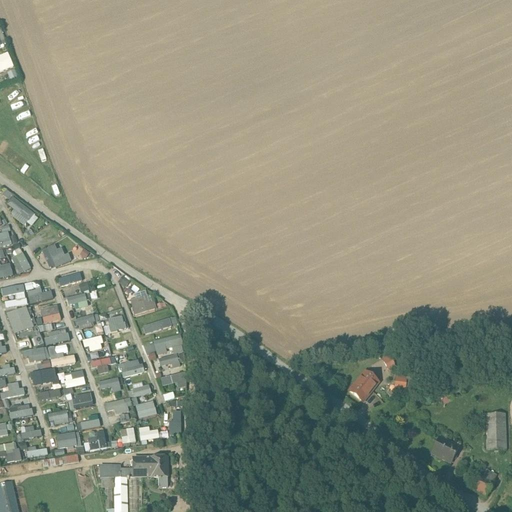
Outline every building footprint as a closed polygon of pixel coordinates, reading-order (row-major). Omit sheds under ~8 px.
[(7,54),(0,56),(0,73),(13,68),(7,54)] [(6,204),(14,211),(10,215),(24,226),(27,223),(31,226),(38,219),(13,197),(6,204)] [(0,248),(11,245),(7,232),(0,234),(0,248)] [(54,246),(42,250),(48,270),(71,263),(68,254),(63,256),(61,249),(55,250),(54,246)] [(22,254),(11,259),(19,276),(30,270),(22,254)] [(0,280),(13,278),(10,265),(0,267),(0,280)] [(60,287),(82,282),(80,274),(58,279),(60,287)] [(34,284),(35,293),(27,294),(28,297),(41,296),(39,283),(34,284)] [(88,284),(79,286),(81,293),(89,290),(88,284)] [(3,300),(15,297),(18,308),(28,306),(23,286),(1,292),(3,300)] [(135,298),(131,299),(134,315),(156,310),(154,301),(148,302),(146,291),(134,293),(135,298)] [(30,307),(53,300),(50,293),(28,299),(30,307)] [(74,306),(75,310),(90,309),(90,302),(85,303),(85,296),(66,298),(67,307),(74,306)] [(43,326),(61,322),(57,307),(40,311),(43,326)] [(27,309),(6,316),(14,337),(34,330),(27,309)] [(77,328),(95,322),(93,315),(74,321),(77,328)] [(105,333),(125,331),(123,316),(108,318),(109,327),(105,327),(105,333)] [(51,325),(39,329),(41,334),(53,331),(51,325)] [(157,355),(166,352),(165,349),(183,344),(180,334),(153,341),(157,355)] [(44,340),(45,348),(69,343),(68,336),(44,340)] [(36,348),(43,347),(41,338),(34,339),(36,348)] [(82,342),(84,348),(89,347),(90,352),(103,349),(100,338),(82,342)] [(113,348),(115,355),(136,351),(134,344),(113,348)] [(63,355),(72,354),(70,346),(48,350),(52,369),(75,365),(74,357),(64,359),(63,355)] [(23,360),(28,359),(29,365),(49,361),(46,349),(22,355),(23,360)] [(88,362),(99,357),(97,351),(86,356),(88,362)] [(171,364),(173,369),(180,367),(176,354),(158,360),(160,367),(171,364)] [(383,359),(389,372),(396,369),(390,356),(383,359)] [(99,375),(109,373),(107,366),(111,365),(109,358),(90,364),(92,369),(97,368),(99,375)] [(118,365),(122,379),(142,373),(139,359),(118,365)] [(0,373),(0,380),(15,378),(14,371),(0,373)] [(52,385),(52,388),(57,387),(55,372),(30,375),(32,387),(52,385)] [(64,381),(83,379),(83,373),(63,375),(64,381)] [(176,384),(178,390),(186,388),(182,373),(160,379),(162,387),(176,384)] [(364,374),(350,391),(363,401),(377,384),(364,374)] [(100,391),(111,388),(113,394),(121,391),(117,378),(98,384),(100,391)] [(64,383),(65,390),(84,387),(83,380),(64,383)] [(133,385),(134,390),(129,392),(131,399),(151,393),(148,385),(143,387),(141,383),(133,385)] [(0,401),(24,398),(24,392),(18,392),(18,386),(8,387),(9,395),(0,396),(0,401)] [(60,392),(37,395),(39,403),(61,400),(60,392)] [(73,412),(93,407),(90,395),(70,400),(73,412)] [(115,410),(116,415),(130,413),(128,401),(105,404),(107,412),(115,410)] [(153,401),(135,406),(139,420),(157,415),(153,401)] [(11,423),(33,418),(31,411),(9,417),(11,423)] [(181,438),(180,412),(173,412),(173,422),(168,422),(169,438),(181,438)] [(49,416),(51,428),(68,425),(66,413),(49,416)] [(504,416),(486,416),(487,452),(505,452),(504,416)] [(98,420),(79,425),(81,433),(100,428),(98,420)] [(139,429),(141,442),(159,439),(158,430),(150,432),(149,427),(139,429)] [(121,430),(122,444),(135,444),(134,430),(121,430)] [(16,438),(18,444),(41,438),(40,432),(16,438)] [(55,437),(57,451),(80,448),(79,435),(55,437)] [(458,449),(439,440),(431,455),(436,457),(438,458),(451,465),(458,449)] [(7,466),(21,464),(18,445),(0,448),(0,455),(5,455),(7,466)] [(27,461),(47,458),(46,452),(26,454),(27,461)] [(166,458),(150,459),(150,479),(167,478),(166,458)] [(150,459),(135,460),(135,470),(120,471),(120,480),(141,479),(150,479),(150,459)] [(65,460),(39,464),(41,473),(66,469),(65,460)] [(120,468),(99,468),(99,481),(100,481),(113,480),(120,480),(120,471),(120,468)] [(482,471),(472,491),(485,498),(495,477),(482,471)] [(120,480),(113,480),(113,490),(114,511),(141,511),(141,479),(120,480)] [(113,480),(100,481),(100,490),(104,490),(111,490),(113,490),(113,480)] [(36,511),(29,481),(0,488),(0,511),(36,511)]
